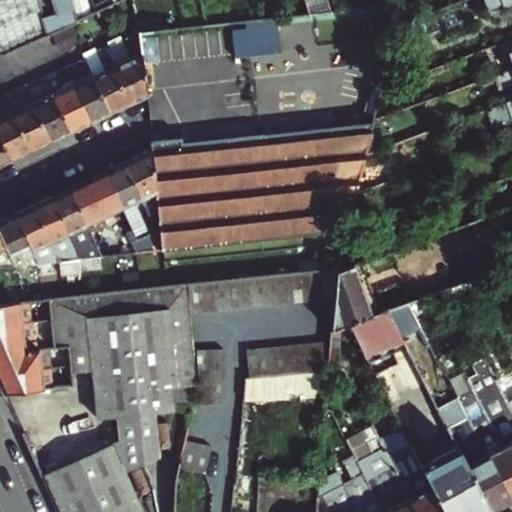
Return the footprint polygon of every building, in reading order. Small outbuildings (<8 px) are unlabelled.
[(0,0),(0,42),(4,53),(77,21),(72,6),(70,0),(0,0)] [(95,12),(114,3),(113,0),(102,0),(93,3),(95,12)] [(511,0),(486,0),(489,9),(503,4),(504,6),(511,3),(511,0)] [(81,3),(72,6),(77,21),(86,16),(81,3)] [(420,35),(414,19),(396,26),(391,45),(420,35)] [(140,35),(114,46),(122,64),(114,68),(132,104),(146,97),(140,35)] [(122,64),(114,46),(85,60),(111,114),(132,104),(114,68),(122,64)] [(511,69),(511,49),(508,51),(510,58),(494,64),(497,74),(511,69)] [(111,114),(85,60),(66,68),(92,123),(111,114)] [(92,123),(66,68),(45,77),(71,132),(92,123)] [(511,69),(497,74),(494,75),(500,90),(511,86),(511,69)] [(71,132),(45,77),(42,79),(25,86),(52,142),(71,132)] [(25,86),(5,95),(32,151),(52,142),(25,86)] [(0,136),(11,161),(32,151),(5,95),(0,97),(0,136)] [(511,102),(488,112),(493,123),(511,116),(511,102)] [(348,227),(374,120),(184,143),(183,137),(151,141),(152,149),(156,194),(161,249),(348,227)] [(0,165),(11,161),(0,136),(0,165)] [(152,149),(125,162),(142,200),(156,194),(152,149)] [(125,162),(106,171),(135,232),(146,227),(141,216),(135,203),(142,200),(125,162)] [(106,171),(88,179),(106,217),(116,240),(122,253),(143,251),(139,242),(134,244),(132,240),(137,237),(135,232),(106,171)] [(88,179),(69,188),(101,256),(119,254),(122,253),(116,240),(109,244),(98,221),(106,217),(88,179)] [(69,188),(51,197),(80,258),(89,257),(101,256),(69,188)] [(80,258),(51,197),(33,205),(60,261),(80,258)] [(148,212),(142,200),(135,203),(141,216),(148,212)] [(33,205),(15,214),(30,245),(32,250),(38,263),(52,262),(60,261),(33,205)] [(15,214),(0,220),(0,234),(15,266),(18,265),(38,263),(32,250),(28,252),(30,258),(24,259),(20,250),(30,245),(15,214)] [(0,267),(15,266),(0,234),(0,267)] [(364,262),(357,265),(376,316),(383,314),(364,262)] [(333,332),(376,316),(357,265),(338,272),(336,296),(333,332)] [(184,283),(188,313),(336,296),(338,272),(339,266),(184,283)] [(184,283),(124,290),(116,291),(46,299),(48,311),(49,319),(50,333),(51,341),(52,348),(68,346),(71,373),(71,376),(91,374),(96,421),(114,419),(116,437),(121,436),(119,413),(154,410),(154,411),(178,408),(190,407),(195,384),(188,313),(184,283)] [(46,299),(0,304),(0,324),(20,323),(20,314),(48,311),(46,299)] [(403,321),(397,309),(389,312),(395,325),(403,321)] [(0,346),(23,344),(22,337),(50,333),(49,319),(20,323),(0,324),(0,346)] [(248,349),(252,378),(287,374),(330,369),(332,340),(248,349)] [(0,373),(26,371),(24,352),(52,348),(51,341),(23,344),(0,346),(0,373)] [(54,368),(52,348),(24,352),(26,371),(41,369),(54,368)] [(511,354),(509,348),(495,355),(506,376),(497,380),(511,409),(511,354)] [(224,353),(198,351),(194,406),(220,408),(224,353)] [(511,409),(497,380),(491,368),(479,374),(485,386),(474,392),(511,467),(511,409)] [(73,387),(71,376),(71,373),(42,377),(41,369),(26,371),(0,373),(0,380),(6,394),(73,387)] [(287,374),(252,378),(247,379),(245,397),(273,398),(289,396),(287,374)] [(511,497),(511,467),(474,392),(469,383),(454,390),(476,432),(487,455),(509,499),(511,497)] [(178,411),(178,408),(154,411),(154,410),(119,413),(121,436),(151,430),(149,415),(178,411)] [(481,457),(469,435),(460,417),(446,425),(456,447),(488,509),(509,499),(487,455),(481,457)] [(148,511),(130,471),(155,460),(151,430),(121,436),(117,438),(117,443),(43,477),(59,511),(148,511)] [(417,511),(390,458),(377,430),(366,436),(374,453),(358,460),(364,472),(383,511),(417,511)] [(476,432),(469,435),(481,457),(487,455),(476,432)] [(208,446),(182,440),(176,467),(202,473),(208,446)] [(412,447),(390,458),(417,511),(445,511),(421,464),(412,447)] [(483,511),(488,509),(456,447),(421,464),(445,511),(483,511)] [(383,511),(364,472),(343,483),(357,511),(383,511)] [(357,511),(343,483),(338,474),(321,482),(320,490),(330,511),(357,511)] [(257,511),(259,487),(236,485),(233,511),(257,511)] [(318,511),(319,499),(300,506),(300,511),(318,511)]
